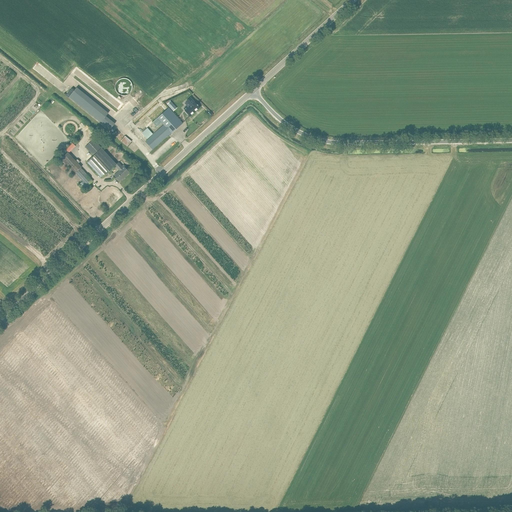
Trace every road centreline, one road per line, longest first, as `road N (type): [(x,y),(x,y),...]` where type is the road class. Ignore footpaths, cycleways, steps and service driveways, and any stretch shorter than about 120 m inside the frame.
road 1 (tertiary): [(0,320),(252,90)]
road 2 (unclassified): [(511,140),(321,140),(296,131),(252,90)]
road 3 (tertiary): [(252,90),(352,0)]
